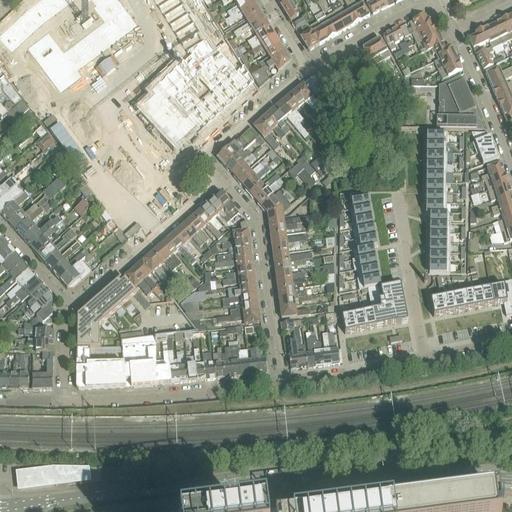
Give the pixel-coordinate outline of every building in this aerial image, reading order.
[(41,0),(28,10),(0,35),(0,40),(11,53),(22,43),(41,26),(50,19),(74,0),(86,0),(94,9),(106,0),(41,0)] [(47,32),(26,48),(60,94),(67,89),(82,78),(77,72),(137,26),(123,8),(117,0),(106,0),(94,9),(104,23),(63,53),(47,32)] [(153,0),(159,9),(173,0),(153,0)] [(175,0),(173,0),(159,9),(164,18),(181,8),(175,0)] [(213,7),(208,0),(207,0),(204,2),(209,10),(213,7)] [(243,0),(235,5),(237,8),(227,14),(230,19),(254,4),(252,1),(252,0),(243,0)] [(294,0),(291,0),(280,7),(290,23),(297,19),(298,16),(294,11),(296,9),(296,7),(294,4),(296,3),(294,0)] [(347,0),(344,0),(343,1),(349,12),(345,14),(345,15),(352,28),(361,22),(347,0)] [(347,0),(361,22),(370,17),(362,5),(357,7),(352,0),(347,0)] [(364,0),(373,16),(388,8),(385,2),(383,0),(381,0),(379,1),(378,0),(375,0),(373,1),(375,4),(373,4),(370,0),(364,0)] [(339,3),(331,8),(334,13),(344,32),(352,28),(345,15),(345,14),(339,3)] [(254,4),(230,19),(224,23),(227,28),(243,18),(245,21),(245,22),(260,13),(258,11),(259,9),(257,7),(256,7),(254,4)] [(181,8),(164,18),(170,27),(186,17),(181,8)] [(204,11),(199,14),(202,19),(207,16),(204,11)] [(260,15),(260,13),(245,22),(247,25),(233,34),(237,40),(242,36),(265,22),(263,18),(263,17),(262,15),(260,15)] [(322,13),(314,18),(317,23),(327,42),(336,37),(325,18),(322,13)] [(325,18),(336,37),(344,32),(334,13),(325,18)] [(207,16),(202,19),(205,25),(210,22),(207,16)] [(306,16),(291,24),(296,31),(300,29),(305,36),(300,39),(309,52),(319,47),(308,28),(307,26),(306,16)] [(425,16),(409,24),(414,34),(433,25),(430,18),(427,20),(425,16)] [(186,17),(170,27),(176,36),(192,26),(186,17)] [(511,40),(511,24),(509,18),(501,22),(509,40),(510,42),(511,40)] [(267,25),(265,22),(242,36),(244,41),(253,35),(256,39),(270,30),(269,28),(269,27),(268,24),(267,25)] [(509,40),(501,22),(492,26),(495,31),(494,32),(496,37),(497,37),(502,46),(510,42),(509,40)] [(319,47),(327,42),(317,23),(308,28),(319,47)] [(416,46),(438,35),(433,25),(414,34),(411,36),(416,46)] [(192,26),(176,36),(181,45),(197,35),(192,26)] [(410,36),(405,26),(400,29),(405,38),(410,36)] [(495,31),(492,26),(483,30),(489,42),(492,48),(493,50),(502,46),(497,37),(496,37),(494,32),(495,31)] [(215,29),(210,32),(213,37),(218,34),(215,29)] [(253,52),(259,48),(275,38),(273,34),(273,33),(272,31),(270,31),(270,30),(256,39),(248,44),(253,52)] [(398,30),(383,38),(391,52),(396,50),(395,48),(393,45),(394,44),(395,45),(399,43),(398,41),(403,39),(398,30)] [(489,42),(483,30),(475,34),(476,36),(469,40),(476,55),(481,52),(479,48),(478,47),(489,42)] [(218,34),(213,37),(217,42),(222,39),(218,34)] [(197,35),(181,45),(187,54),(188,53),(203,44),(203,43),(197,35)] [(416,46),(421,55),(431,50),(443,45),(438,35),(416,46)] [(253,52),(252,53),(254,58),(260,54),(263,57),(267,55),(277,48),(280,46),(279,45),(280,44),(279,42),(277,42),(275,38),(259,48),(253,52)] [(375,42),(371,45),(373,48),(382,63),(390,58),(380,40),(379,40),(375,42)] [(203,44),(188,53),(190,55),(214,54),(210,47),(206,41),(203,43),(203,44)] [(235,51),(238,49),(233,42),(230,44),(229,45),(233,52),(235,51)] [(382,63),(373,48),(371,45),(362,50),(373,68),(382,63)] [(443,45),(431,50),(433,56),(435,55),(438,61),(454,54),(450,46),(445,49),(443,45)] [(268,58),(258,64),(262,70),(285,55),(283,51),(283,49),(282,47),(280,47),(280,46),(277,48),(267,55),(268,58)] [(492,48),(476,56),(484,72),(493,67),(491,63),(491,62),(492,62),(490,57),(489,58),(488,56),(494,54),(492,50),(493,50),(492,48)] [(238,49),(233,52),(239,61),(241,60),(244,58),(238,49)] [(408,49),(393,56),(395,60),(410,52),(408,49)] [(214,54),(190,55),(191,56),(200,66),(214,54)] [(434,64),(438,73),(458,63),(454,54),(438,61),(434,64)] [(285,55),(257,73),(254,75),(251,76),(259,89),(270,81),(265,74),(275,68),(278,74),(291,63),(291,62),(288,56),(286,57),(285,55)] [(191,57),(183,64),(192,74),(200,66),(191,56),(191,57)] [(251,65),(246,57),(244,58),(241,60),(246,68),(251,65)] [(462,72),(458,63),(438,73),(442,81),(462,72)] [(183,64),(174,72),(183,82),(192,74),(183,64)] [(407,69),(401,72),(405,78),(410,75),(407,69)] [(499,69),(485,75),(489,83),(511,73),(511,69),(501,74),(499,69)] [(174,72),(166,80),(175,90),(183,82),(174,72)] [(0,73),(0,96),(3,95),(8,101),(16,94),(5,79),(0,73)] [(511,73),(489,83),(493,92),(506,86),(504,82),(511,78),(511,73)] [(247,74),(242,78),(251,87),(253,86),(253,85),(254,85),(247,74)] [(296,90),(296,91),(313,112),(318,107),(317,103),(313,98),(318,94),(317,88),(316,84),(315,77),(313,78),(312,78),(304,84),(303,86),(300,88),(299,88),(296,90)] [(82,78),(67,89),(73,98),(88,86),(82,78)] [(398,78),(391,81),(395,87),(401,84),(398,78)] [(166,80),(158,87),(167,97),(175,90),(166,80)] [(439,106),(439,110),(440,110),(439,129),(439,130),(476,130),(476,120),(473,120),(470,112),(475,110),(476,110),(464,81),(462,82),(440,92),(440,106),(439,106)] [(493,92),(497,101),(511,93),(511,83),(506,86),(493,92)] [(234,85),(225,93),(234,103),(243,95),(243,94),(234,85)] [(88,86),(73,98),(80,106),(95,95),(88,86)] [(154,98),(140,111),(176,150),(197,131),(198,130),(192,124),(185,116),(182,119),(171,107),(174,105),(167,97),(158,87),(150,94),(154,98)] [(292,94),(288,97),(299,110),(301,108),(305,113),(311,119),(315,124),(319,120),(313,112),(296,91),(296,92),(293,94),(292,94)] [(225,93),(217,101),(226,111),(234,103),(225,93)] [(511,103),(511,93),(497,101),(500,109),(511,103)] [(23,102),(16,94),(1,108),(8,115),(23,102)] [(95,95),(80,106),(86,115),(102,103),(95,95)] [(284,102),(281,104),(299,124),(303,121),(296,112),(299,110),(288,97),(284,100),(284,102)] [(217,101),(209,109),(218,119),(226,111),(217,101)] [(23,102),(8,115),(15,124),(21,119),(29,111),(23,102)] [(102,103),(86,115),(93,124),(108,112),(102,103)] [(511,103),(500,109),(504,117),(511,113),(511,103)] [(277,106),(273,109),(284,122),(287,120),(307,143),(311,139),(299,124),(281,104),(279,106),(277,106)] [(209,109),(200,117),(209,126),(218,119),(209,109)] [(269,114),(267,116),(285,136),(289,133),(282,124),(284,122),(273,109),(269,112),(269,114)] [(35,119),(29,111),(21,119),(26,126),(35,119)] [(108,112),(93,124),(100,133),(115,121),(108,112)] [(263,118),(260,121),(271,133),(273,131),(281,140),(285,136),(267,116),(265,118),(263,118)] [(200,117),(192,124),(198,130),(197,131),(200,134),(209,126),(200,117)] [(115,121),(100,133),(106,141),(121,130),(115,121)] [(256,126),(253,128),(274,152),(279,148),(268,136),(271,133),(260,121),(256,125),(256,126)] [(8,130),(4,134),(6,137),(16,128),(14,125),(8,130)] [(42,140),(47,135),(41,127),(35,132),(42,140)] [(259,138),(251,129),(217,160),(225,168),(242,153),(255,142),(259,138)] [(121,130),(106,141),(113,150),(128,139),(121,130)] [(426,140),(426,144),(446,144),(446,145),(447,145),(447,134),(427,134),(427,137),(426,140)] [(471,135),(475,144),(472,145),(477,156),(479,156),(479,155),(495,149),(491,138),(488,139),(487,139),(486,136),(487,136),(486,135),(471,134),(471,135)] [(36,145),(43,153),(54,144),(47,135),(42,140),(36,145)] [(265,145),(259,138),(255,142),(260,148),(265,145)] [(128,139),(113,150),(120,159),(135,147),(128,139)] [(319,148),(324,154),(325,155),(327,153),(325,143),(319,148)] [(54,144),(43,153),(49,161),(60,152),(54,144)] [(426,149),(426,154),(446,155),(446,154),(446,145),(446,144),(426,144),(426,147),(426,149)] [(135,147),(120,159),(126,168),(141,156),(135,147)] [(495,149),(479,155),(479,156),(483,166),(499,160),(496,154),(495,151),(495,149)] [(273,161),(276,158),(271,151),(266,155),(272,162),(273,161)] [(65,159),(60,152),(49,161),(55,167),(65,159)] [(242,153),(225,168),(228,172),(229,172),(231,174),(252,157),(252,156),(249,152),(244,156),(242,153)] [(256,153),(252,156),(252,157),(231,174),(233,177),(233,178),(236,181),(249,171),(247,168),(260,157),(256,153)] [(329,160),(325,155),(324,154),(318,160),(329,173),(330,165),(329,160)] [(426,160),(426,164),(447,165),(447,154),(446,154),(446,155),(426,154),(426,157),(426,160)] [(141,156),(126,168),(133,176),(148,165),(141,156)] [(301,168),(306,163),(307,162),(304,157),(297,163),(300,167),(301,168)] [(318,160),(311,166),(322,179),(329,173),(318,160)] [(315,174),(306,163),(301,168),(304,172),(308,175),(310,178),(315,174)] [(426,169),(426,175),(445,175),(447,175),(447,165),(426,164),(426,167),(426,169)] [(489,176),(481,179),(483,183),(484,182),(490,180),(504,175),(501,164),(500,165),(486,169),(487,170),(489,176)] [(148,165),(133,176),(140,185),(155,174),(148,165)] [(242,186),(243,188),(264,170),(260,166),(251,174),(249,171),(236,181),(240,186),(242,186)] [(304,172),(301,168),(300,167),(293,173),(297,178),(304,172)] [(267,168),(264,170),(243,188),(245,190),(245,192),(249,196),(261,185),(259,182),(270,172),(267,168)] [(0,191),(1,191),(0,189),(0,182),(7,176),(9,174),(6,171),(5,170),(1,174),(2,175),(0,176),(0,191)] [(297,178),(293,173),(291,171),(289,172),(288,173),(293,180),(295,178),(296,179),(297,178)] [(155,174),(140,185),(146,193),(146,194),(161,182),(155,174)] [(254,200),(256,202),(280,181),(282,179),(278,175),(264,187),(261,185),(249,196),(252,199),(254,200)] [(316,184),(310,178),(308,175),(301,182),(309,191),(316,184)] [(426,180),(426,185),(445,185),(445,175),(426,175),(426,177),(426,180)] [(490,180),(484,182),(488,193),(508,186),(504,175),(490,180)] [(1,191),(0,191),(0,204),(22,184),(20,181),(17,183),(14,179),(1,191)] [(24,217),(21,213),(8,224),(15,233),(48,204),(65,189),(58,181),(41,195),(43,198),(43,199),(33,208),(24,217)] [(261,209),(273,198),(271,196),(284,185),(280,181),(256,202),(257,204),(257,206),(261,209)] [(141,197),(148,207),(155,201),(168,191),(161,182),(146,194),(146,193),(141,197)] [(0,204),(0,215),(13,204),(25,194),(28,191),(22,184),(0,204)] [(426,189),(426,195),(445,195),(445,194),(445,185),(426,185),(426,187),(426,189)] [(508,186),(488,193),(491,203),(497,201),(511,197),(508,186)] [(86,187),(80,193),(86,200),(92,195),(86,187)] [(477,189),(470,191),(472,197),(477,196),(478,195),(477,189)] [(168,191),(155,201),(163,211),(170,204),(171,204),(171,203),(172,202),(172,201),(172,200),(172,199),(172,198),(172,197),(172,196),(171,196),(171,195),(168,191)] [(238,215),(239,214),(220,193),(206,205),(217,217),(220,215),(228,224),(238,215)] [(273,198),(261,209),(264,213),(266,213),(268,215),(283,213),(286,211),(291,207),(279,193),(273,198)] [(13,204),(0,215),(3,219),(6,222),(8,224),(21,213),(17,209),(29,199),(25,194),(13,204)] [(426,199),(426,205),(446,205),(446,194),(445,194),(445,195),(426,195),(426,197),(426,199)] [(350,195),(352,210),(353,211),(369,207),(368,203),(368,200),(367,197),(363,198),(363,195),(357,195),(350,195)] [(472,197),(470,198),(472,204),(479,202),(477,196),(472,197)] [(499,207),(491,210),(492,214),(511,208),(511,198),(511,197),(497,201),(499,207)] [(148,207),(136,215),(145,227),(163,211),(155,201),(148,207)] [(84,202),(74,210),(82,219),(92,210),(84,202)] [(48,204),(15,233),(23,241),(36,230),(32,226),(51,208),(48,204)] [(95,207),(101,216),(105,213),(98,204),(95,207)] [(217,217),(206,205),(202,209),(202,210),(200,212),(218,232),(222,228),(214,219),(217,217)] [(426,209),(426,215),(430,215),(446,215),(446,214),(446,205),(426,205),(426,207),(426,209)] [(352,210),(350,211),(352,221),(371,217),(370,212),(370,210),(369,207),(353,211),(352,210)] [(511,208),(492,214),(493,218),(502,215),(504,222),(511,219),(511,208)] [(218,232),(200,212),(197,214),(196,214),(193,217),(192,217),(203,229),(205,227),(218,241),(223,237),(222,237),(220,234),(218,232)] [(101,217),(108,226),(112,222),(105,213),(101,216),(101,217)] [(268,215),(268,221),(267,222),(268,226),(269,228),(269,229),(301,225),(310,224),(310,218),(284,221),(283,213),(268,215)] [(430,220),(430,225),(449,225),(449,224),(449,214),(446,214),(446,215),(430,215),(430,217),(430,220)] [(203,229),(192,217),(191,218),(188,221),(188,222),(186,224),(204,244),(208,240),(200,232),(203,229)] [(371,217),(352,221),(354,230),(354,231),(373,227),(372,222),(371,219),(371,217)] [(504,222),(498,224),(501,235),(511,231),(511,219),(504,222)] [(336,221),(326,222),(327,231),(334,230),(336,229),(336,221)] [(119,231),(112,222),(108,226),(114,235),(119,231)] [(39,234),(36,230),(23,241),(30,249),(55,228),(51,223),(39,234)] [(204,244),(186,224),(184,226),(182,226),(179,229),(189,241),(192,239),(200,248),(204,244)] [(233,234),(232,234),(233,244),(249,242),(249,241),(250,240),(250,237),(248,236),(248,232),(249,231),(248,225),(247,224),(240,227),(235,230),(232,232),(233,234)] [(430,229),(430,235),(450,235),(450,224),(449,224),(449,225),(430,225),(430,227),(430,229)] [(142,230),(137,225),(124,237),(128,241),(127,241),(128,242),(142,230)] [(269,233),(269,239),(286,236),(286,233),(301,230),(301,225),(269,229),(270,232),(269,233)] [(354,230),(353,231),(355,241),(375,237),(374,232),(373,229),(373,227),(354,231),(354,230)] [(55,228),(30,249),(37,257),(50,246),(47,243),(60,233),(55,228)] [(189,241),(179,229),(175,233),(175,234),(173,236),(190,257),(195,253),(187,244),(189,241)] [(54,250),(50,246),(37,257),(45,265),(58,254),(78,237),(73,231),(64,239),(65,240),(54,250)] [(114,235),(123,246),(128,242),(119,231),(114,235)] [(511,231),(501,235),(504,245),(511,243),(511,244),(511,231)] [(429,240),(429,245),(450,245),(450,235),(430,235),(429,237),(429,240)] [(190,257),(173,236),(170,238),(169,238),(165,241),(176,254),(178,251),(191,267),(196,263),(190,257)] [(286,236),(269,239),(270,243),(271,245),(272,247),(299,244),(306,243),(305,237),(287,240),(286,236)] [(216,246),(222,245),(227,244),(226,237),(216,246)] [(375,237),(355,241),(356,250),(357,251),(373,248),(377,247),(376,242),(375,239),(375,237)] [(334,248),(334,239),(326,240),(327,249),(334,248)] [(176,254),(165,241),(161,245),(161,246),(159,248),(176,269),(181,265),(173,256),(176,254)] [(249,242),(233,244),(227,244),(222,245),(222,251),(229,250),(229,253),(251,251),(251,246),(250,246),(249,245),(249,242)] [(58,254),(45,265),(52,274),(65,263),(81,249),(77,244),(61,258),(58,254)] [(271,252),(272,257),(289,255),(288,251),(299,250),(299,244),(272,247),(272,250),(271,252)] [(429,249),(429,255),(450,255),(450,245),(429,245),(429,247),(429,249)] [(0,267),(14,255),(8,247),(0,254),(0,267)] [(176,269),(159,248),(156,250),(155,250),(151,254),(162,266),(164,264),(172,273),(176,269)] [(356,250),(352,251),(354,261),(355,262),(375,258),(374,252),(373,250),(373,248),(357,251),(356,250)] [(214,255),(210,251),(203,257),(207,261),(214,255)] [(218,258),(218,264),(251,260),(251,257),(252,256),(251,251),(229,253),(230,257),(218,258)] [(68,267),(65,263),(52,274),(59,282),(82,263),(85,260),(89,256),(85,252),(68,267)] [(162,266),(151,254),(147,257),(147,258),(143,262),(153,274),(154,273),(162,282),(166,278),(158,269),(162,266)] [(0,275),(5,271),(8,276),(9,276),(22,263),(14,255),(0,267),(0,275)] [(89,256),(85,260),(88,264),(94,259),(90,255),(89,256)] [(289,255),(272,257),(272,262),(274,263),(274,266),(305,261),(309,261),(308,255),(289,258),(289,255)] [(429,260),(429,265),(450,265),(450,255),(429,255),(429,257),(429,260)] [(334,258),(318,260),(319,266),(334,264),(334,258)] [(354,261),(352,261),(354,272),(356,272),(356,271),(377,268),(376,262),(375,259),(375,258),(355,262),(354,261)] [(237,268),(237,271),(254,269),(253,264),(252,263),(251,260),(218,264),(215,265),(215,270),(237,268)] [(274,275),(291,273),(297,272),(297,268),(306,267),(305,261),(274,266),(275,268),(274,270),(274,275)] [(143,262),(140,264),(139,264),(136,266),(136,268),(134,270),(153,292),(157,289),(147,278),(153,274),(143,262)] [(29,271),(22,263),(9,276),(12,280),(1,289),(5,293),(15,283),(29,271)] [(82,263),(59,282),(67,291),(73,290),(92,274),(82,263)] [(429,269),(429,275),(436,275),(450,275),(450,265),(429,265),(429,267),(429,269)] [(334,276),(334,267),(322,269),(324,277),(334,276)] [(377,268),(356,271),(356,272),(358,280),(358,281),(379,278),(378,272),(377,269),(377,268)] [(226,281),(254,278),(253,275),(254,274),(254,269),(237,271),(237,274),(226,276),(226,281)] [(153,292),(134,270),(132,272),(131,271),(124,277),(135,289),(138,286),(148,297),(153,292)] [(6,297),(10,302),(35,279),(29,271),(15,283),(18,286),(6,297)] [(277,284),(304,280),(303,274),(291,276),(291,273),(274,275),(275,280),(276,281),(277,284)] [(334,276),(325,277),(326,286),(334,285),(334,276)] [(226,281),(221,282),(221,288),(239,285),(239,289),(256,287),(255,282),(254,281),(254,278),(226,281)] [(358,280),(357,281),(359,292),(361,291),(367,290),(380,288),(381,287),(379,282),(379,279),(379,278),(358,281),(358,280)] [(419,285),(420,288),(422,291),(426,292),(429,291),(432,289),(433,285),(432,281),(429,278),(425,278),(422,279),(420,282),(419,285)] [(35,279),(10,302),(6,306),(9,310),(18,302),(21,305),(29,298),(29,299),(42,287),(35,279)] [(120,281),(115,285),(129,301),(134,298),(134,297),(137,295),(122,279),(120,281)] [(195,290),(199,287),(193,279),(188,283),(195,290)] [(305,286),(304,280),(277,284),(277,286),(276,288),(277,293),(299,290),(303,289),(303,286),(305,286)] [(191,294),(195,290),(188,283),(185,286),(191,294)] [(211,292),(210,283),(205,284),(205,285),(198,291),(198,294),(199,294),(211,292)] [(511,286),(511,283),(503,284),(507,304),(503,305),(506,318),(511,316),(511,286)] [(503,284),(490,287),(494,307),(503,305),(507,304),(503,284)] [(115,285),(108,291),(122,308),(125,312),(133,305),(129,301),(115,285)] [(380,288),(367,290),(368,294),(371,309),(375,330),(407,323),(404,307),(405,307),(405,306),(400,307),(400,304),(404,303),(400,286),(381,290),(380,288)] [(49,294),(42,287),(29,299),(32,302),(27,307),(25,304),(19,309),(21,312),(25,316),(49,294)] [(239,289),(228,291),(229,300),(256,297),(256,294),(257,292),(256,287),(239,289)] [(490,287),(480,289),(484,309),(488,308),(491,307),(492,307),(494,307),(490,287)] [(480,289),(470,290),(474,311),(478,310),(482,309),(484,309),(480,289)] [(299,290),(277,293),(277,298),(279,299),(279,302),(306,298),(305,293),(300,293),(299,290)] [(470,290),(460,292),(464,313),(469,312),(472,311),(474,311),(470,290)] [(108,291),(101,298),(115,314),(122,308),(108,291)] [(179,304),(188,296),(184,291),(175,299),(179,304)] [(460,292),(449,294),(450,295),(454,314),(459,313),(462,313),(464,313),(460,292)] [(43,314),(54,304),(54,300),(49,294),(25,316),(29,320),(40,311),(42,313),(43,314)] [(179,306),(180,308),(184,305),(192,304),(200,303),(199,294),(198,294),(194,294),(179,306)] [(441,297),(440,297),(444,316),(449,315),(452,315),(454,314),(450,295),(441,297)] [(441,296),(430,298),(434,318),(439,317),(442,317),(444,316),(440,297),(441,297),(441,296)] [(241,304),(241,308),(258,306),(258,300),(256,299),(256,297),(229,300),(229,306),(241,304)] [(101,298),(93,304),(108,320),(115,314),(101,298)] [(311,298),(306,298),(279,302),(279,304),(278,306),(279,311),(296,309),(303,308),(302,304),(312,303),(311,298)] [(43,314),(42,313),(30,324),(28,326),(24,326),(23,331),(38,333),(38,332),(38,327),(42,326),(44,326),(53,326),(54,304),(43,314)] [(93,304),(86,310),(101,326),(108,320),(93,304)] [(193,313),(192,304),(184,305),(180,308),(185,314),(193,313)] [(231,318),(258,315),(258,312),(259,310),(258,306),(241,308),(235,308),(236,311),(231,312),(231,318)] [(280,316),(281,317),(281,320),(309,316),(308,311),(297,312),(296,309),(279,311),(280,316)] [(371,309),(361,311),(365,332),(370,330),(373,330),(375,330),(371,309)] [(77,318),(77,330),(99,330),(99,328),(101,326),(86,310),(77,318)] [(361,311),(351,313),(351,317),(355,333),(360,332),(363,332),(365,332),(361,311)] [(185,314),(184,316),(189,322),(199,321),(204,321),(203,312),(199,313),(193,313),(185,314)] [(259,317),(258,315),(231,318),(217,320),(217,325),(244,322),(244,326),(261,324),(260,318),(259,317)] [(336,315),(325,316),(326,321),(326,325),(337,324),(336,315)] [(351,317),(342,319),(345,335),(350,334),(354,334),(355,333),(351,317)] [(448,334),(465,330),(463,318),(445,322),(448,334)] [(317,320),(309,321),(310,328),(318,327),(318,322),(317,320)] [(282,324),(281,324),(282,333),(294,332),(294,331),(294,328),(293,323),(282,324)] [(77,330),(77,340),(99,340),(99,339),(99,330),(77,330)] [(294,332),(295,342),(298,359),(299,371),(307,370),(306,355),(305,347),(301,348),(299,330),(294,331),(294,332)] [(19,331),(18,337),(34,339),(33,343),(53,345),(53,333),(53,334),(38,332),(38,333),(23,331),(19,331)] [(314,334),(311,335),(312,340),(315,369),(323,368),(321,353),(320,344),(316,344),(315,334),(314,334)] [(309,354),(306,355),(307,370),(315,369),(312,340),(311,335),(307,335),(309,354)] [(333,335),(328,336),(332,367),(340,366),(338,350),(335,351),(333,335)] [(325,352),(321,353),(323,368),(332,367),(328,336),(323,336),(325,352)] [(77,340),(77,349),(101,350),(101,339),(99,339),(99,340),(77,340)] [(155,387),(155,363),(155,344),(155,339),(122,343),(123,350),(124,362),(126,383),(131,383),(131,389),(155,387)] [(53,345),(33,343),(14,341),(14,346),(18,347),(18,348),(26,349),(26,350),(34,351),(34,354),(42,355),(53,356),(53,345)] [(289,357),(285,357),(287,368),(290,371),(291,372),(299,371),(298,359),(295,342),(287,343),(289,357)] [(233,379),(241,378),(238,348),(229,349),(230,353),(233,379)] [(225,355),(222,355),(225,380),(233,379),(230,353),(229,349),(225,350),(225,355)] [(260,349),(255,350),(258,376),(267,375),(265,360),(261,360),(260,349)] [(77,350),(77,363),(124,362),(123,350),(77,350)] [(214,365),(213,365),(215,381),(225,380),(222,355),(221,350),(217,351),(217,356),(213,356),(214,365)] [(258,376),(255,350),(251,351),(252,361),(248,361),(250,377),(258,376)] [(205,382),(204,366),(200,367),(198,352),(194,352),(195,359),(197,383),(205,382)] [(247,352),(238,353),(241,378),(250,377),(248,361),(247,352)] [(164,362),(155,363),(155,387),(156,387),(171,386),(168,353),(163,354),(164,362)] [(171,386),(180,385),(177,362),(173,362),(172,353),(168,353),(171,385),(171,386)] [(33,354),(32,392),(42,392),(42,378),(38,377),(38,362),(42,362),(42,355),(34,354),(33,354)] [(180,385),(188,384),(186,362),(183,362),(182,354),(176,355),(177,362),(180,385)] [(0,392),(9,392),(9,376),(3,376),(4,355),(0,355),(0,392)] [(42,362),(42,365),(47,366),(47,362),(53,362),(53,356),(42,355),(42,362)] [(9,392),(19,392),(19,356),(15,356),(15,363),(13,363),(13,376),(9,376),(9,392)] [(19,356),(19,392),(29,392),(29,376),(25,376),(25,357),(19,356)] [(202,356),(204,366),(205,382),(215,381),(213,365),(212,365),(211,356),(202,356)] [(188,384),(197,383),(195,359),(186,360),(186,362),(188,384)] [(42,378),(42,392),(52,392),(53,387),(53,377),(53,362),(47,362),(47,366),(47,378),(42,378)] [(126,383),(124,362),(77,363),(76,389),(79,392),(126,389),(126,383)] [(20,492),(93,483),(91,469),(54,468),(18,472),(20,492)] [(390,510),(399,501),(401,498),(295,511),(501,511),(501,506),(494,506),(493,498),(497,498),(497,496),(390,510)]
